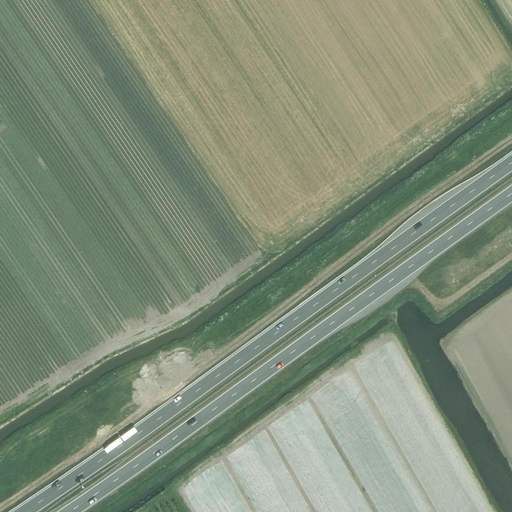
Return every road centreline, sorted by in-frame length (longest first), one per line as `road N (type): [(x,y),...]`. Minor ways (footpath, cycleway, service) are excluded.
road 1 (trunk): [(511,163),(24,511)]
road 2 (trunk): [(68,511),(511,193)]
